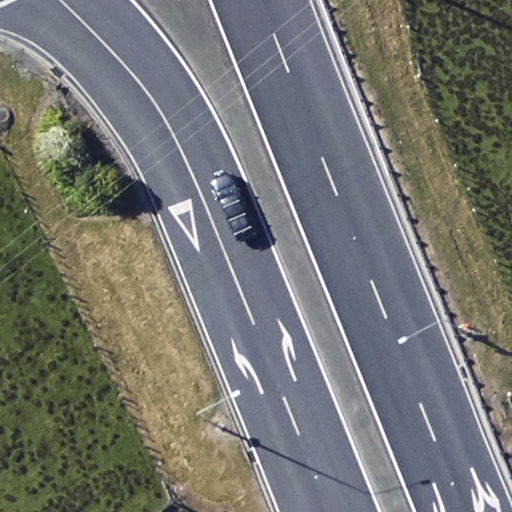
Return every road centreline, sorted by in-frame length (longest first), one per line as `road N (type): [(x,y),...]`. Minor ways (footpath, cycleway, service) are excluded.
road 1 (secondary): [(331,511),(189,166),(145,85),(77,0)]
road 2 (secondary): [(260,0),(463,511)]
road 3 (track): [(289,511),(511,422)]
